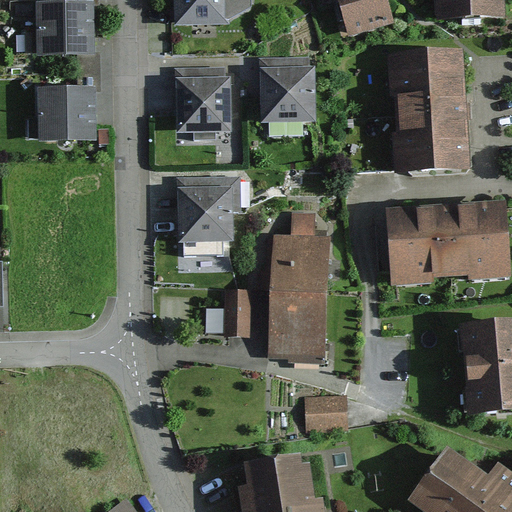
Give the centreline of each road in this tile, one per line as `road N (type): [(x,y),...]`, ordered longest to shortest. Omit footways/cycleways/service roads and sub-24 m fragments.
road 1 (residential): [(131,348),(125,0)]
road 2 (residential): [(182,511),(131,348)]
road 3 (residential): [(131,348),(0,353)]
